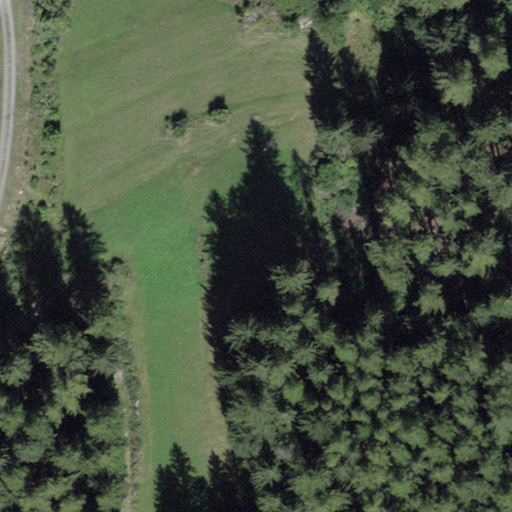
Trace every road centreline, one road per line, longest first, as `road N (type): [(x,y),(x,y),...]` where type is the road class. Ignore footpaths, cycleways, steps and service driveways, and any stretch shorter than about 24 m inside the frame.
road 1 (track): [(0,300),(57,265),(85,271),(107,316),(106,395),(146,511)]
road 2 (track): [(5,0),(10,71),(0,177)]
